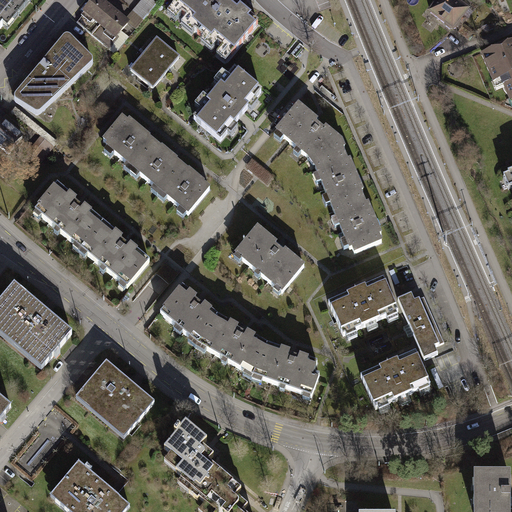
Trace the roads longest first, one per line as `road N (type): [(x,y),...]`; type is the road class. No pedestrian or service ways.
road 1 (tertiary): [(316,443),(276,434),(193,394),(111,328)]
road 2 (tertiary): [(511,415),(389,448),(316,443)]
road 3 (residential): [(111,328),(0,464)]
road 4 (tertiary): [(111,328),(0,238)]
